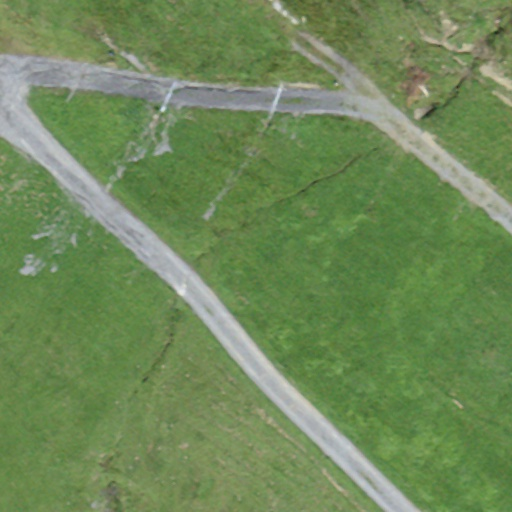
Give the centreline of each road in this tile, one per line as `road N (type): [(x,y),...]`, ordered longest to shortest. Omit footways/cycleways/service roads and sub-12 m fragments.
road 1 (track): [(0,102),(38,148),(188,285),(294,409),(399,511)]
road 2 (track): [(0,73),(361,106),(388,115),(511,219)]
